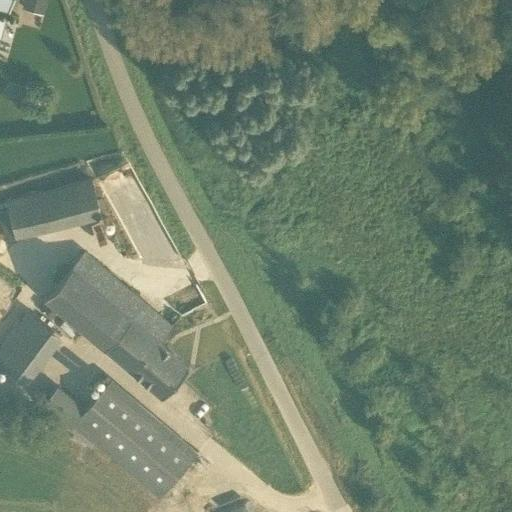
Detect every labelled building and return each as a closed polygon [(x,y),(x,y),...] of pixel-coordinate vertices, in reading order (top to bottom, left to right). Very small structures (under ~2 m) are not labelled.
[(0,0),(0,7),(10,10),(12,0),(0,0)] [(22,0),(22,5),(43,11),(45,0),(22,0)] [(0,180),(13,178),(8,153),(0,154),(0,180)] [(94,168),(146,269),(175,255),(123,153),(94,168)] [(36,230),(80,219),(100,215),(91,179),(28,194),(36,230)] [(15,235),(36,230),(28,194),(6,199),(15,235)] [(162,396),(189,366),(159,340),(172,325),(85,249),(45,296),(162,396)] [(0,364),(23,383),(59,334),(26,310),(0,344),(0,364)] [(182,439),(111,378),(86,408),(58,385),(42,405),(90,446),(94,441),(144,483),(160,496),(197,452),(182,439)]
